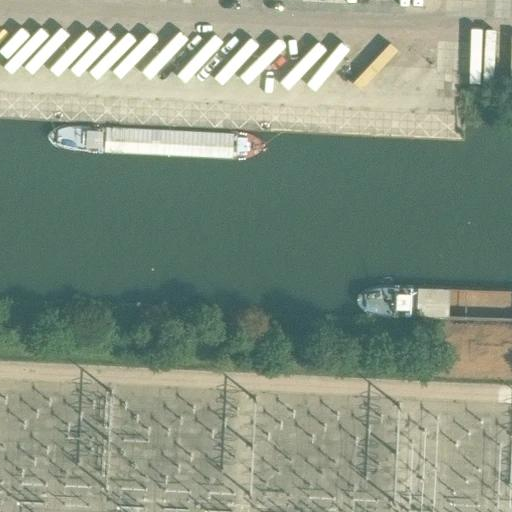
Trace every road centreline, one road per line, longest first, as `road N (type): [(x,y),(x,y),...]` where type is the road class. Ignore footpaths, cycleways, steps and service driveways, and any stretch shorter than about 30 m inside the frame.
road 1 (unclassified): [(0,68),(435,86),(510,32)]
road 2 (unclassified): [(0,7),(510,32)]
